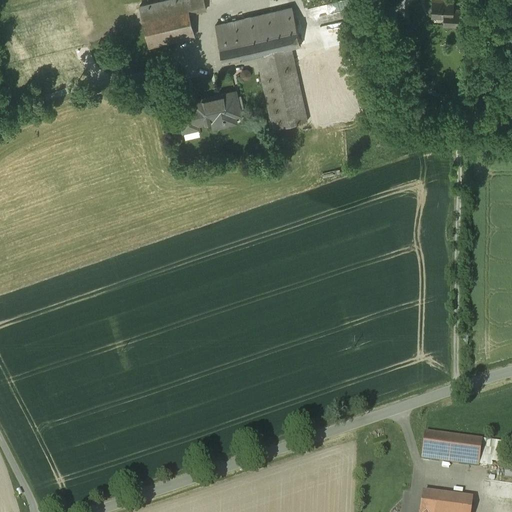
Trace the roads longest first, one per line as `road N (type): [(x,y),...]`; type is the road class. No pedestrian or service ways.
road 1 (tertiary): [(97,511),(511,373)]
road 2 (track): [(458,388),(462,145),(441,99),(418,80)]
